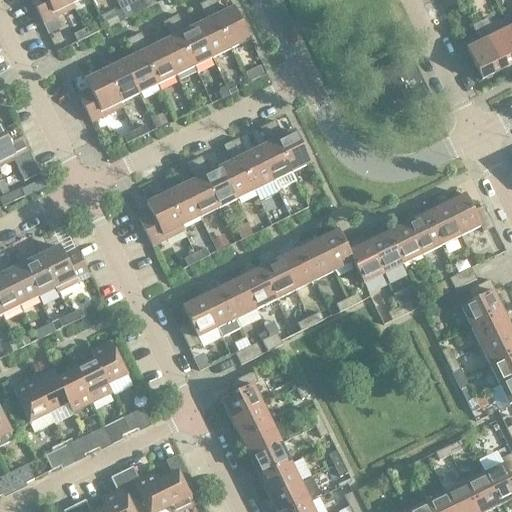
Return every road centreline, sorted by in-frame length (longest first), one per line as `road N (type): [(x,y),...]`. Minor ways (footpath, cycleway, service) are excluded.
road 1 (residential): [(194,421),(81,186)]
road 2 (residential): [(81,186),(303,80)]
road 3 (residential): [(303,80),(347,159),(376,174),(398,173),(482,136)]
road 4 (residential): [(8,511),(194,421)]
road 5 (residential): [(81,186),(0,22)]
road 6 (residential): [(482,136),(415,0)]
